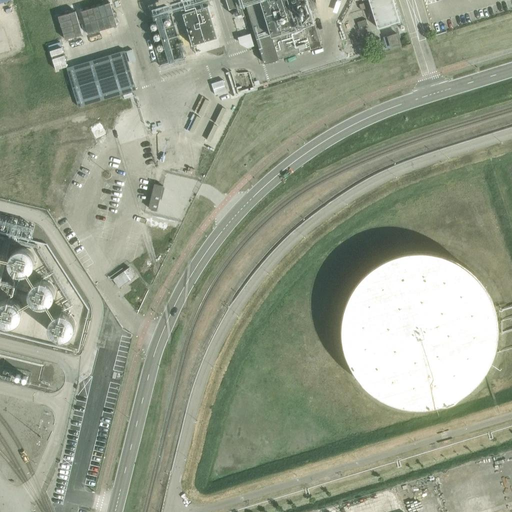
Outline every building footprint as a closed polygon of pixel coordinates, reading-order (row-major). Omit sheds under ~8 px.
[(226,0),(229,10),(241,6),(248,4),(265,64),(283,58),(282,56),(322,44),(308,0),(226,0)] [(392,0),(368,0),(378,28),(400,22),(392,0)] [(168,4),(153,8),(155,14),(165,11),(166,13),(171,12),(168,4)] [(208,7),(183,15),(193,47),(218,39),(208,7)] [(367,20),(357,22),(359,28),(368,25),(367,20)] [(7,27),(0,29),(0,54),(14,50),(7,27)] [(169,55),(182,52),(175,27),(171,28),(173,36),(162,39),(165,49),(167,49),(169,55)] [(391,48),(400,45),(397,34),(388,37),(391,48)] [(120,53),(62,69),(73,108),(131,92),(120,53)] [(163,186),(154,184),(148,208),(157,210),(163,186)] [(9,258),(9,262),(11,266),(13,269),(16,271),(19,273),(23,273),(27,272),(30,271),(33,268),(35,265),(36,261),(35,256),(33,253),(30,249),(26,247),(22,247),(17,248),(14,250),(11,254),(9,258)] [(499,333),(499,325),(499,318),(498,310),(496,303),(494,296),(490,289),(487,283),(482,276),(477,271),(472,266),(465,261),(459,257),(452,254),(445,251),(438,249),(430,248),(423,247),(415,247),(408,248),(400,250),(393,252),(386,255),(380,259),(373,263),(368,268),(362,274),(358,279),(353,286),(350,292),(347,299),(345,307),(343,314),(343,322),(343,329),(343,337),(345,344),(347,351),(350,358),(353,365),(358,371),(362,377),(368,383),(373,388),(380,392),(386,395),(393,398),(400,401),(408,402),(415,403),(423,404),(430,403),(438,402),(445,400),(452,397),(459,394),(466,390),(472,385),(477,380),(482,374),(487,368),(490,362),(494,355),(496,348),(498,340),(499,333)] [(130,267),(113,278),(120,287),(136,277),(130,267)] [(29,291),(29,295),(31,299),(33,302),(36,304),(39,306),(43,306),(47,305),(50,304),(53,301),(55,298),(56,294),(55,289),(53,285),(50,282),(46,280),(42,280),(37,281),(34,283),(31,287),(29,291)] [(0,321),(3,324),(7,325),(10,326),(14,325),(18,323),(20,320),(22,317),(23,313),(22,309),(20,305),(17,302),(13,300),(9,299),(5,300),(1,303),(0,303),(0,321)] [(50,323),(50,328),(51,331),(53,335),(56,337),(60,338),(64,339),(67,338),(71,336),(73,333),(75,330),(76,326),(76,322),(74,318),(71,315),(67,313),(62,312),(58,313),(54,316),(51,319),(50,323)]
